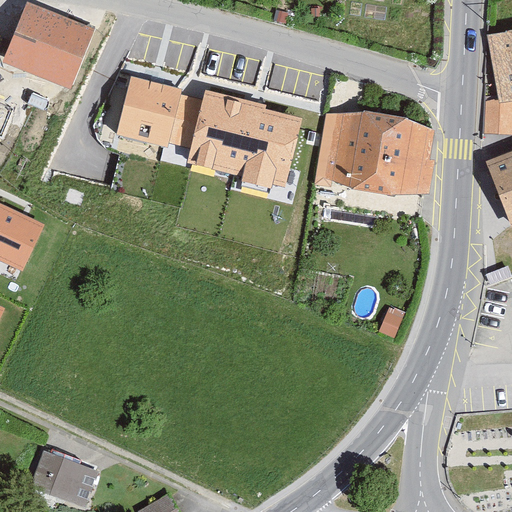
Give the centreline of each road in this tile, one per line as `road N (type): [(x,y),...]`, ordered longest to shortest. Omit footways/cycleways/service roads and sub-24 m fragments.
road 1 (residential): [(460,97),(131,0)]
road 2 (tertiary): [(427,356),(453,255),(460,97)]
road 3 (tertiary): [(289,511),(336,478),(380,430),(427,356)]
road 4 (tertiary): [(420,511),(427,356)]
